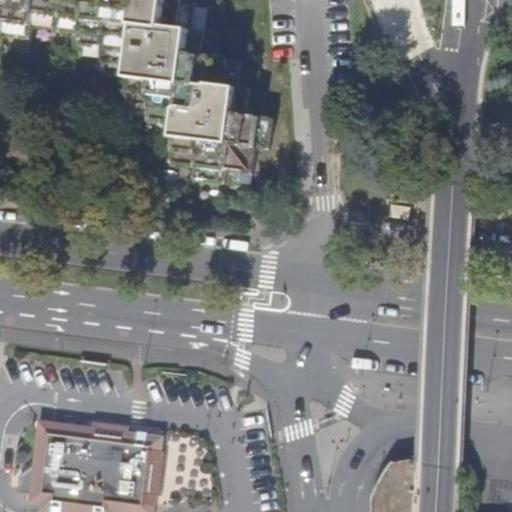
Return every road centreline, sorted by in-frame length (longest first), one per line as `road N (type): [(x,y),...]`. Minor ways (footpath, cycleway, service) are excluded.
road 1 (secondary): [(306,281),(0,243)]
road 2 (unclassified): [(56,305),(288,386)]
road 3 (secondary): [(56,305),(299,334)]
road 4 (secondary): [(299,334),(511,362)]
road 5 (secondary): [(511,308),(306,281)]
road 6 (unclassified): [(383,428),(511,440)]
